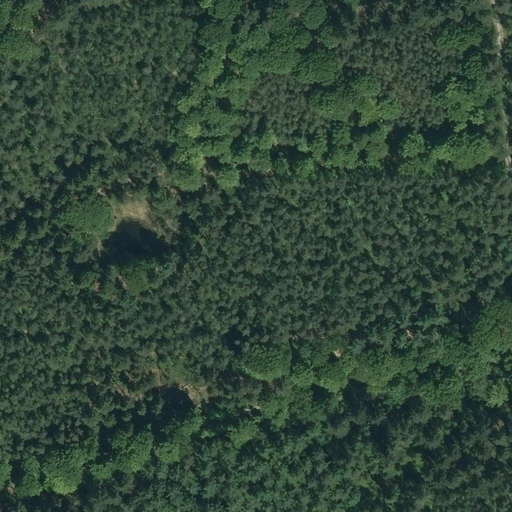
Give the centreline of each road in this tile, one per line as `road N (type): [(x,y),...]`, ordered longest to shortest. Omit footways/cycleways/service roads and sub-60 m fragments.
road 1 (track): [(0,259),(76,204),(153,175),(506,155)]
road 2 (track): [(0,462),(511,326)]
road 3 (track): [(0,328),(324,379)]
road 4 (track): [(511,206),(490,0)]
